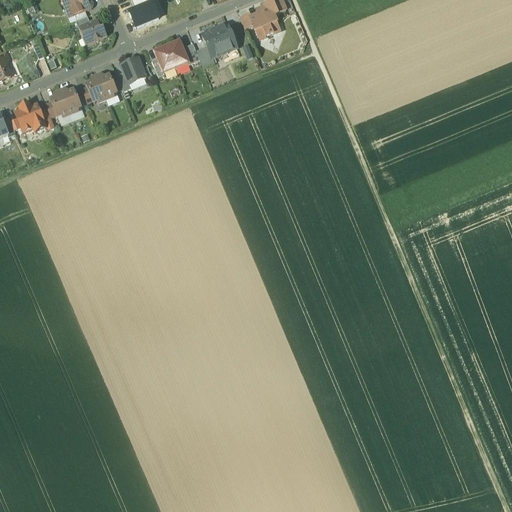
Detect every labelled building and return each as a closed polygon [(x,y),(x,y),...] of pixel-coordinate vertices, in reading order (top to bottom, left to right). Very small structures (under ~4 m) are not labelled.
[(60,0),(61,1),(66,13),(71,11),(75,18),(92,11),(93,10),(94,8),(94,7),(93,5),(92,3),(91,3),(89,2),(87,3),(85,0),(60,0)] [(152,6),(149,0),(134,0),(132,1),(136,13),(152,6)] [(251,20),(250,21),(254,30),(255,34),(259,32),(263,41),(277,35),(274,26),(277,24),(274,17),(286,13),(282,2),(270,7),(269,6),(264,8),(265,11),(261,13),(262,16),(251,20)] [(159,21),(152,6),(136,13),(130,15),(136,31),(159,21)] [(249,16),(241,19),(241,21),(240,21),(245,32),(246,32),(246,33),(254,30),(250,21),(251,20),(249,16)] [(87,20),(76,25),(78,31),(90,26),(87,20)] [(90,26),(78,31),(83,42),(86,40),(89,48),(108,40),(104,31),(101,32),(97,23),(90,26)] [(227,28),(213,33),(213,31),(206,34),(207,36),(202,38),(207,50),(212,62),(213,62),(237,51),(234,44),(236,43),(236,41),(234,35),(232,35),(230,35),(227,28)] [(177,46),(167,50),(176,71),(188,66),(182,52),(180,47),(177,46)] [(193,47),(182,52),(188,66),(189,69),(200,64),(196,54),(193,47)] [(167,50),(157,55),(156,58),(157,62),(163,77),(164,76),(176,71),(167,50)] [(207,50),(196,54),(200,64),(203,71),(215,66),(213,62),(212,62),(207,50)] [(5,54),(0,56),(0,63),(3,63),(5,66),(7,65),(8,62),(5,54)] [(138,62),(122,69),(124,76),(129,88),(146,81),(138,62)] [(157,62),(152,65),(159,81),(165,79),(164,76),(163,77),(157,62)] [(0,63),(0,84),(11,80),(12,78),(11,74),(8,73),(5,66),(3,63),(0,63)] [(124,76),(117,79),(122,92),(124,95),(131,92),(129,88),(124,76)] [(110,79),(104,82),(101,81),(100,78),(96,80),(106,104),(114,101),(112,98),(116,96),(116,94),(110,81),(110,79)] [(117,79),(110,81),(116,94),(122,92),(117,79)] [(96,80),(93,81),(94,84),(93,86),(87,89),(87,91),(93,104),(94,105),(98,104),(99,107),(106,104),(96,80)] [(87,91),(81,93),(86,106),(93,104),(87,91)] [(74,94),(68,97),(65,96),(64,93),(61,95),(71,119),(78,116),(77,113),(81,111),(80,109),(75,96),(74,94)] [(81,93),(75,96),(80,109),(86,106),(81,93)] [(57,96),(58,99),(57,101),(51,104),(52,106),(57,118),(58,120),(62,119),(63,122),(71,119),(61,95),(57,96)] [(52,106),(45,108),(48,113),(51,121),(57,118),(52,106)] [(30,108),(20,112),(21,115),(15,117),(17,123),(21,132),(23,137),(34,133),(35,136),(46,131),(40,116),(37,108),(31,110),(30,108)] [(48,113),(40,116),(46,131),(47,135),(55,131),(51,121),(48,113)] [(1,120),(0,120),(0,142),(8,139),(3,125),(1,120)] [(9,123),(3,125),(8,139),(9,142),(15,139),(9,123)] [(17,123),(10,126),(14,135),(21,132),(17,123)]
